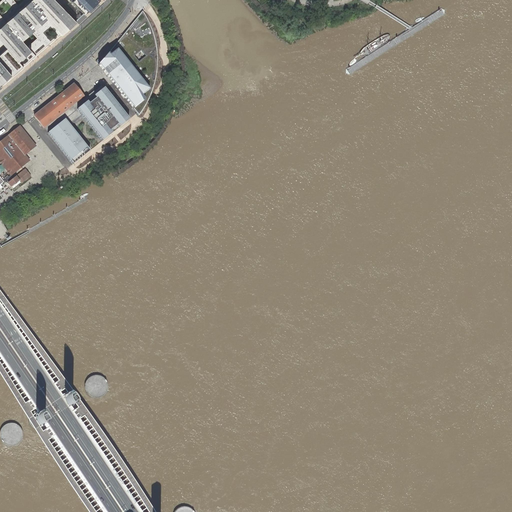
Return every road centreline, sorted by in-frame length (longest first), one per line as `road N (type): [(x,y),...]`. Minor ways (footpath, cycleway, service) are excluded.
road 1 (primary): [(133,511),(0,314)]
road 2 (primary): [(0,346),(110,511)]
road 3 (residential): [(0,126),(92,51),(131,0)]
road 4 (residential): [(0,96),(109,0)]
